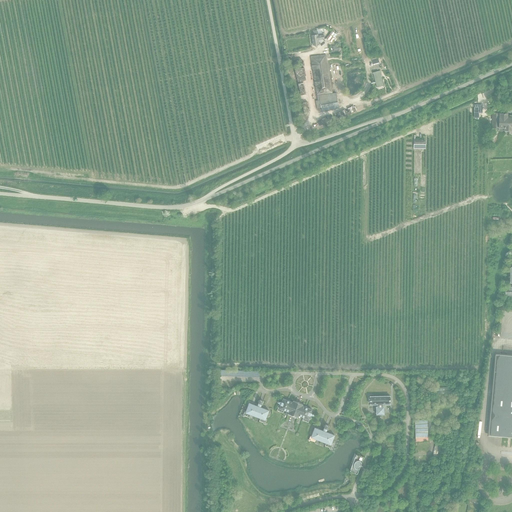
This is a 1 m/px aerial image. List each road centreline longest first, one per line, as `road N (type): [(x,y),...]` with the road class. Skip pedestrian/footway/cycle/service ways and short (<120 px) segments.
road 1 (unclassified): [(210,196),(169,207),(0,193)]
road 2 (unclassified): [(210,196),(394,116)]
road 3 (unclassified): [(297,146),(267,0)]
road 4 (unclassified): [(394,116),(511,65)]
